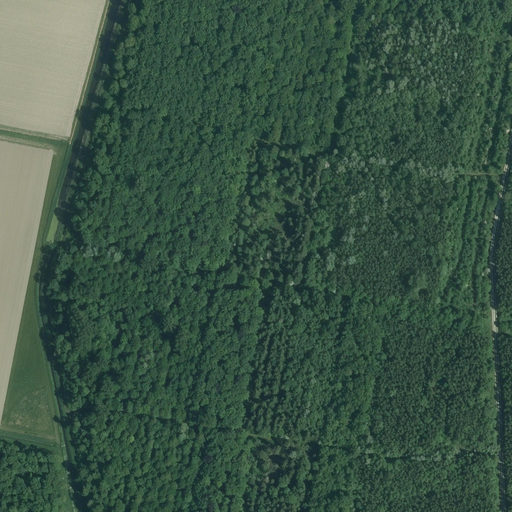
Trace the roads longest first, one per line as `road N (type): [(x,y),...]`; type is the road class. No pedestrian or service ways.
road 1 (track): [(85,511),(45,284),(128,0)]
road 2 (track): [(502,453),(393,459),(142,416),(66,413)]
road 3 (track): [(511,175),(387,169),(99,102)]
road 4 (track): [(502,511),(490,256),(511,128)]
